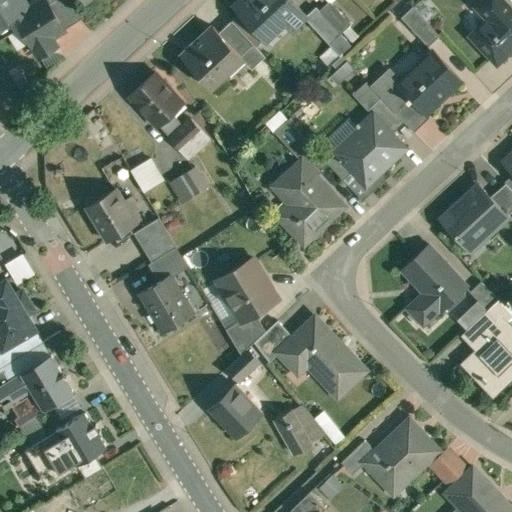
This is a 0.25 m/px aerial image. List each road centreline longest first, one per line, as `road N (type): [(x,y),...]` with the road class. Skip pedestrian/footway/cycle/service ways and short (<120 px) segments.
road 1 (residential): [(511,450),(472,429),(410,376),(344,295),(339,276),(348,254),(511,102)]
road 2 (residential): [(0,162),(214,511)]
road 3 (tertiary): [(165,0),(0,155)]
